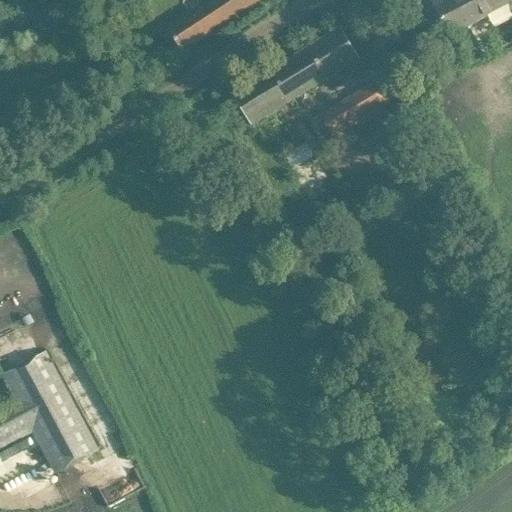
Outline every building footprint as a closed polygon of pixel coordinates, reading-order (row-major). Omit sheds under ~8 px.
[(167,27),(181,51),(259,0),(258,0),(213,0),(193,14),(191,11),(167,27)] [(511,0),(438,0),(433,3),(442,20),(449,33),(508,4),(511,12),(511,0)] [(233,94),(243,112),(252,125),(360,59),(341,28),(233,94)] [(470,31),(456,38),(469,63),(483,56),(470,31)] [(431,58),(420,65),(436,86),(447,78),(431,58)] [(378,82),(321,116),(335,141),(338,139),(350,132),(392,107),(378,82)] [(13,398),(0,404),(0,449),(31,433),(53,474),(98,451),(45,353),(1,376),(13,398)]
